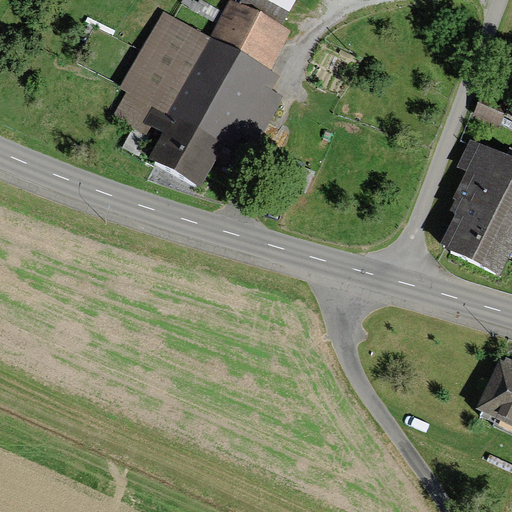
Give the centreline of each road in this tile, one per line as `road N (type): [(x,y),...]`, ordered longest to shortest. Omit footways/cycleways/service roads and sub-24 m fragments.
road 1 (tertiary): [(0,149),(86,186),(394,280)]
road 2 (residential): [(394,280),(503,0)]
road 3 (tertiary): [(394,280),(511,315)]
